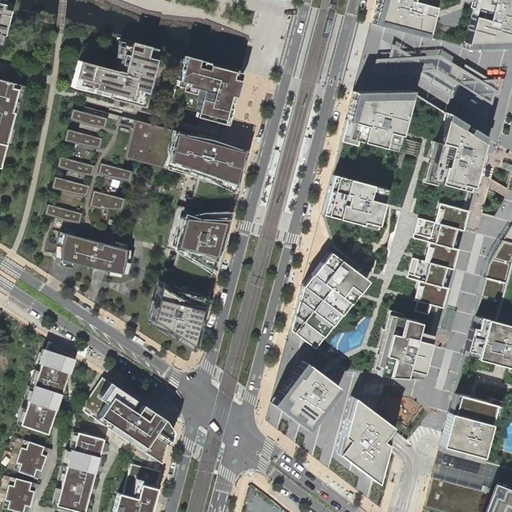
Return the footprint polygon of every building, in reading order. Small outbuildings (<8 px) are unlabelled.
[(511,0),(376,0),(371,22),(463,46),(511,35),(511,32),(511,0)] [(141,49),(122,44),(120,54),(115,71),(82,62),(76,84),(83,86),(82,90),(134,104),(141,78),(149,80),(156,53),(155,53),(141,49)] [(182,58),(178,72),(235,88),(239,72),(207,64),(206,65),(182,58)] [(76,84),(82,62),(78,61),(71,87),(82,90),(83,86),(76,84)] [(498,83),(467,64),(457,96),(494,96),(498,83)] [(235,88),(178,72),(176,79),(201,86),(194,111),(210,115),(209,120),(226,124),(235,88)] [(149,80),(141,78),(134,104),(145,107),(148,97),(144,96),(149,80)] [(0,162),(13,112),(11,112),(17,89),(11,87),(12,83),(0,79),(0,162)] [(201,86),(176,79),(170,105),(194,111),(201,86)] [(16,113),(23,85),(12,83),(11,87),(17,89),(11,112),(13,112),(16,113)] [(409,89),(352,90),(346,112),(320,212),(334,247),(329,253),(328,249),(301,284),(289,329),(346,370),(418,376),(462,210),(483,134),(409,89)] [(105,126),(107,117),(75,110),(71,118),(105,126)] [(245,149),(135,117),(124,158),(235,187),(245,149)] [(98,145),(103,137),(69,129),(66,138),(84,144),(98,145)] [(91,172),(94,165),(62,157),(58,166),(91,172)] [(130,177),(131,171),(102,163),(100,170),(108,173),(130,177)] [(87,193),(89,184),(57,176),(53,187),(68,190),(87,193)] [(121,208),(123,199),(94,191),(91,204),(102,207),(121,208)] [(79,221),(81,212),(49,204),(46,211),(62,218),(79,221)] [(492,216),(484,212),(475,231),(484,235),(492,216)] [(214,269),(227,216),(184,217),(176,246),(214,269)] [(511,218),(496,244),(485,269),(475,307),(438,450),(511,469),(511,218)] [(101,243),(63,233),(60,245),(60,256),(97,265),(110,269),(120,272),(124,261),(124,249),(101,243)] [(206,298),(160,286),(151,318),(193,346),(206,298)] [(73,357),(48,341),(21,421),(48,430),(73,357)] [(338,387),(302,361),(271,403),(306,429),(338,387)] [(163,418),(101,377),(85,401),(82,409),(162,463),(171,430),(163,418)] [(368,409),(351,396),(336,451),(374,481),(386,437),(389,425),(368,409)] [(329,441),(335,421),(320,417),(315,437),(329,441)] [(47,433),(48,430),(21,421),(20,424),(47,433)] [(103,438),(77,431),(59,499),(85,506),(103,438)] [(48,448),(23,439),(13,469),(38,478),(48,448)] [(51,449),(48,448),(38,478),(41,479),(51,449)] [(511,469),(438,450),(431,478),(511,499),(511,469)] [(149,511),(160,470),(130,462),(122,492),(116,511),(149,511)] [(19,511),(28,511),(35,483),(10,477),(2,508),(19,511)] [(511,511),(511,499),(431,478),(423,506),(445,511),(511,511)] [(35,483),(28,511),(31,511),(38,484),(35,483)] [(116,511),(122,492),(117,490),(111,511),(116,511)] [(85,506),(59,499),(57,504),(84,511),(85,506)]
